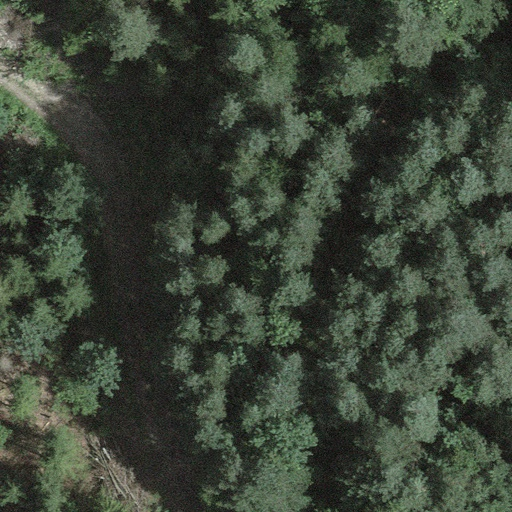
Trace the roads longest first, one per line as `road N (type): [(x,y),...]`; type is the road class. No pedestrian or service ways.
road 1 (track): [(329,511),(317,357),(324,288),(347,205),(385,130),(475,0)]
road 2 (track): [(195,511),(106,196),(80,138),(42,96),(0,67)]
